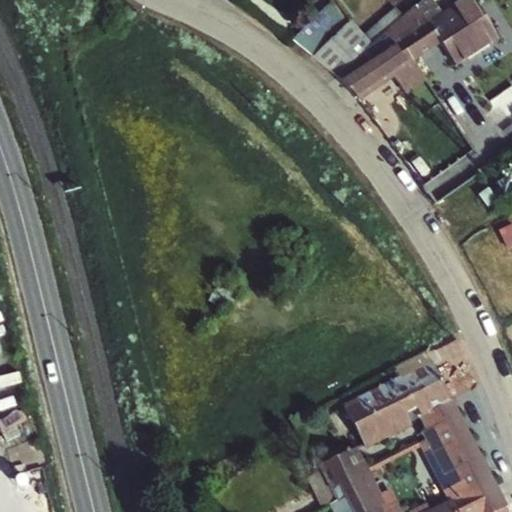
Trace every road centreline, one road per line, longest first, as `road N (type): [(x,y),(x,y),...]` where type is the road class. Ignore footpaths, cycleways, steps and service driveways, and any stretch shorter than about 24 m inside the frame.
road 1 (residential): [(167,0),(279,63),(373,153),(457,281),(511,413)]
road 2 (tertiary): [(0,136),(96,511)]
road 3 (unknown): [(416,213),(485,160),(488,139),(470,104)]
